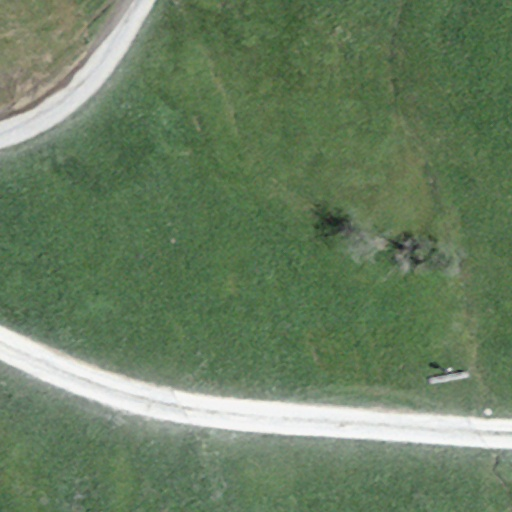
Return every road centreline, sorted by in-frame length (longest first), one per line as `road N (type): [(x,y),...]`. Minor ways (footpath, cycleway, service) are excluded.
road 1 (track): [(511,418),(360,415),(148,390),(0,330)]
road 2 (track): [(0,121),(60,99),(128,0)]
